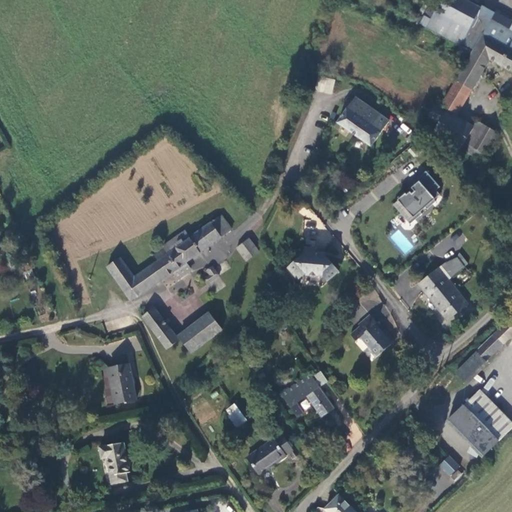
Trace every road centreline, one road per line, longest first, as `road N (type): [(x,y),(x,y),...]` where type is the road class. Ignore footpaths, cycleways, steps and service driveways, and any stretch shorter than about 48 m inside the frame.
road 1 (residential): [(286,174),(375,277),(435,363)]
road 2 (residential): [(435,363),(299,511)]
road 3 (track): [(130,310),(220,469)]
road 4 (residential): [(130,310),(0,340)]
